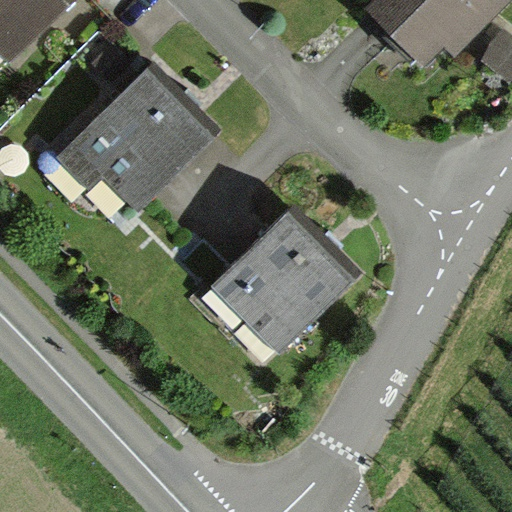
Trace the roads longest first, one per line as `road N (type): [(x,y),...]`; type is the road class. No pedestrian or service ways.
road 1 (residential): [(465,240),(200,0)]
road 2 (residential): [(293,511),(465,240)]
road 3 (tertiary): [(0,324),(183,511)]
